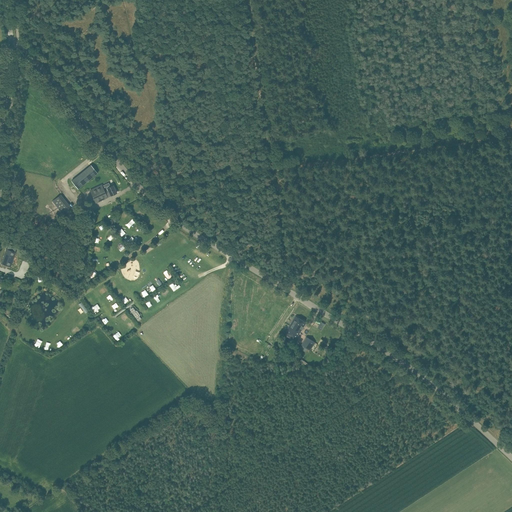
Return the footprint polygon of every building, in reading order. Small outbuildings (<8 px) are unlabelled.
[(91,165),(71,181),(78,189),(98,173),(91,165)] [(117,193),(113,185),(104,189),(102,185),(90,190),(96,203),(107,197),(106,195),(110,193),(111,196),(117,193)] [(52,201),(61,212),(69,206),(60,195),(52,201)] [(15,252),(16,248),(8,245),(7,249),(6,249),(1,263),(11,266),(16,252),(15,252)] [(81,302),(79,304),(85,313),(88,311),(81,302)] [(95,313),(101,308),(98,304),(91,308),(95,313)] [(133,309),(130,311),(131,312),(132,313),(138,321),(141,319),(139,316),(136,311),(134,308),(133,309)] [(287,332),(285,335),(295,341),(297,338),(304,327),(306,322),(296,316),(293,320),(286,331),(287,332)] [(79,318),(76,323),(83,327),(86,323),(79,318)] [(312,326),(309,332),(313,335),(317,328),(312,326)] [(317,338),(311,334),(305,343),(312,347),(317,338)]
